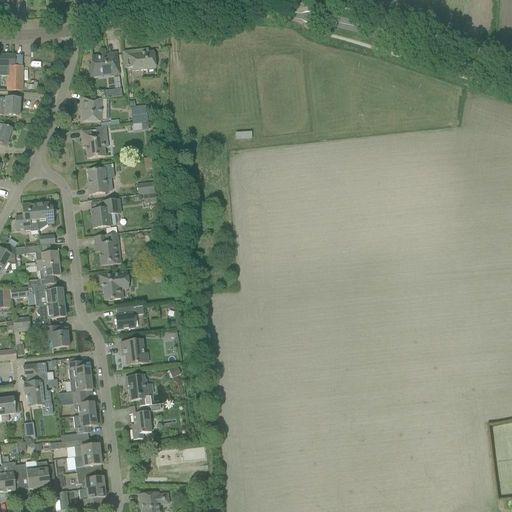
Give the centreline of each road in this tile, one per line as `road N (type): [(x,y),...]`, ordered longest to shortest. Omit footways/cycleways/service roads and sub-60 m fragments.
road 1 (tertiary): [(511,75),(327,20),(198,14),(69,31)]
road 2 (residential): [(113,511),(106,410),(97,352),(80,315),(65,190),(30,168)]
road 3 (residential): [(30,168),(71,58),(69,31)]
